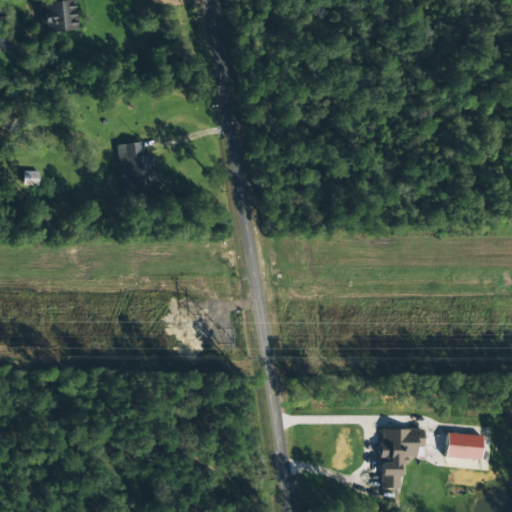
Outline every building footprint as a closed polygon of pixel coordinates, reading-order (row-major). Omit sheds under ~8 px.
[(74,1),(39,2),(40,32),(75,31),(74,1)] [(0,38),(0,49),(1,52),(8,48),(1,37),(0,38)] [(115,145),(121,199),(157,195),(153,155),(142,156),(141,142),(115,145)] [(421,430),(379,429),(378,488),(397,489),(397,475),(402,475),(403,457),(414,458),(414,448),(421,448),(421,430)] [(479,460),(480,435),(444,434),(443,459),(479,460)]
